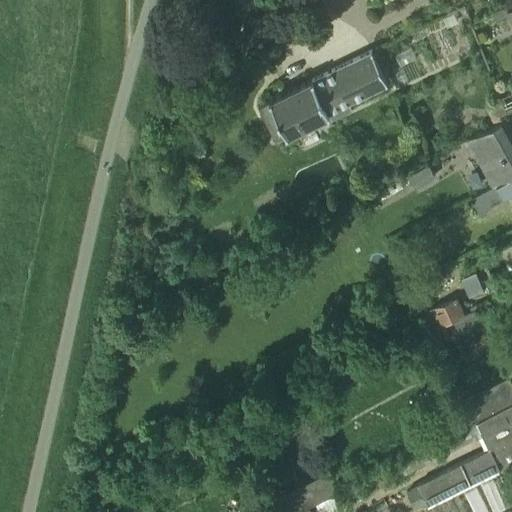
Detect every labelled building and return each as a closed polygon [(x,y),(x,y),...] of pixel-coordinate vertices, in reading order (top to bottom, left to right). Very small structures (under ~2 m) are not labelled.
[(352,109),(348,100),(386,82),(371,50),(268,99),(258,105),(274,140),(285,134),(328,113),(331,119),(352,109)] [(511,130),(506,119),(463,142),(469,154),(473,152),(492,187),(511,176),(511,130)] [(511,176),(492,187),(470,198),(475,207),(500,194),(502,197),(511,191),(511,176)] [(273,249),(277,230),(253,226),(249,245),(273,249)] [(410,281),(416,292),(427,286),(425,282),(438,276),(435,269),(410,281)] [(476,273),(461,280),(467,294),(482,287),(476,273)] [(206,302),(223,293),(217,282),(197,292),(204,304),(206,302)] [(458,295),(424,310),(432,328),(465,313),(458,295)] [(474,309),(465,313),(432,328),(438,343),(481,324),(474,309)] [(465,399),(475,420),(511,401),(511,379),(510,381),(508,377),(465,399)] [(291,399),(240,423),(249,441),(300,417),(291,399)] [(511,459),(511,401),(475,420),(474,421),(369,476),(375,487),(472,437),(473,438),(481,434),(489,447),(417,483),(405,490),(414,508),(498,466),(511,459)] [(327,473),(280,497),(288,511),(293,511),(336,490),(327,473)]
